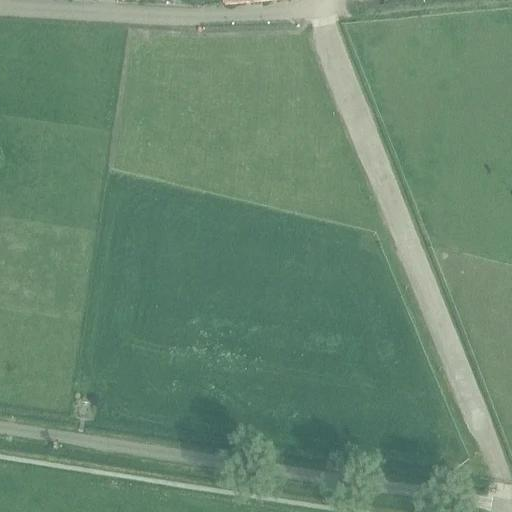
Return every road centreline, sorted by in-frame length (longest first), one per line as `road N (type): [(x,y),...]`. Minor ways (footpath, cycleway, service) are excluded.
road 1 (track): [(317,8),(499,467),(504,509)]
road 2 (unclassified): [(511,510),(0,427)]
road 3 (unclassified): [(0,6),(259,15),(317,8)]
